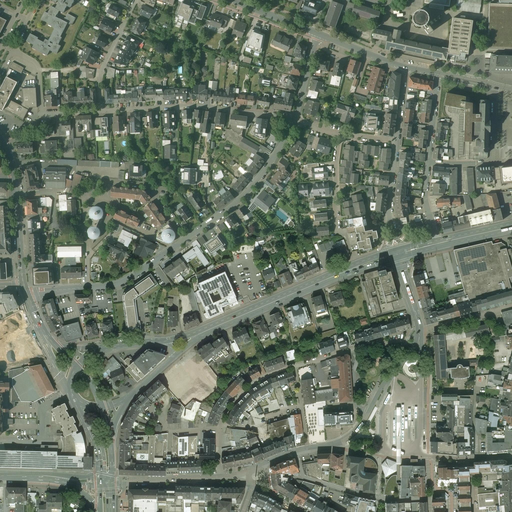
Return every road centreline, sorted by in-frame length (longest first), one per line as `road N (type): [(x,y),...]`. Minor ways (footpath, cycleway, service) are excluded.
road 1 (residential): [(24,291),(101,288),(141,273),(233,204),(294,120)]
road 2 (secondary): [(398,249),(161,341)]
road 3 (secondary): [(172,357),(213,329),(400,256)]
road 4 (residential): [(294,120),(198,106),(101,111)]
road 5 (residential): [(296,452),(312,480),(380,498),(429,499)]
road 6 (residential): [(428,162),(492,162),(494,86)]
road 7 (residential): [(428,456),(419,331)]
